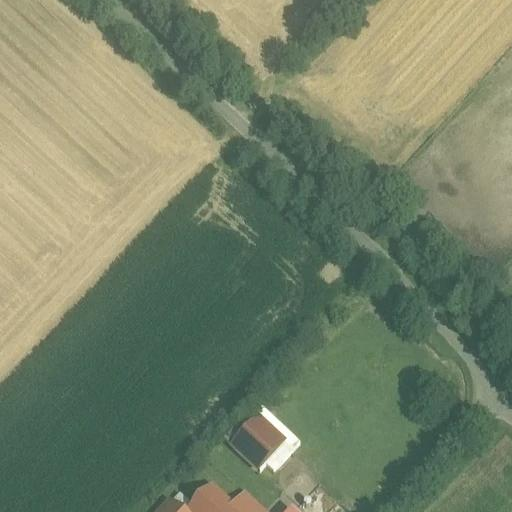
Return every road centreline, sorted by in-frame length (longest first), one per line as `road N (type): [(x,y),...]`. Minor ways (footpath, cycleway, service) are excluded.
road 1 (unclassified): [(499,398),(88,0)]
road 2 (unclassified): [(499,398),(401,511)]
